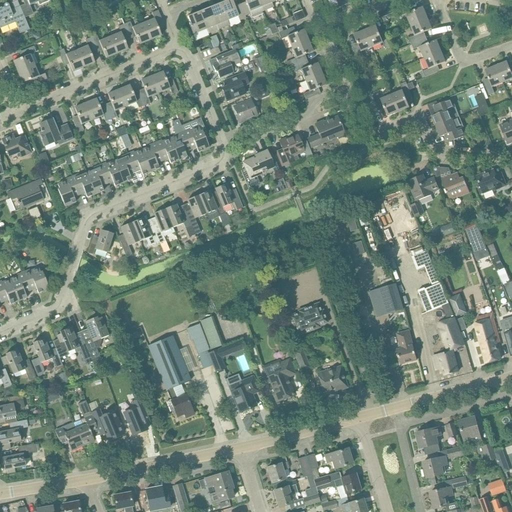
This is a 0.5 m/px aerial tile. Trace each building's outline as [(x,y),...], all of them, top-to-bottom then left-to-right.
[(22,0),(24,4),(20,6),(24,16),(29,14),(28,13),(30,9),(31,9),(30,5),(37,2),(39,6),(49,1),(48,0),(22,0)] [(246,18),(245,16),(240,4),(235,6),(231,0),(227,0),(225,1),(225,2),(221,4),(227,21),(238,16),(240,20),(246,18)] [(244,0),(246,2),(240,4),(245,16),(251,13),(252,16),(263,11),(261,7),(257,0),(244,0)] [(257,0),(261,7),(263,11),(273,7),(271,3),(270,0),(257,0)] [(0,7),(0,28),(15,23),(20,34),(29,29),(24,16),(20,6),(10,10),(8,5),(8,4),(7,4),(6,3),(5,4),(4,4),(4,5),(4,6),(4,7),(1,8),(1,7),(0,7)] [(216,5),(209,7),(218,30),(229,25),(227,21),(221,4),(216,6),(216,5)] [(412,11),(410,6),(398,11),(400,17),(406,14),(410,25),(427,18),(423,7),(412,11)] [(203,11),(199,13),(206,29),(208,34),(218,30),(209,7),(203,10),(203,11)] [(294,16),(290,17),(292,23),(305,18),(302,10),(293,14),(294,16)] [(154,19),(143,23),(150,40),(161,36),(157,25),(162,23),(157,11),(152,13),(154,19)] [(193,34),(206,29),(199,13),(195,15),(194,14),(187,16),(190,23),(189,24),(193,34)] [(432,29),(427,18),(410,25),(415,36),(409,38),(411,44),(424,39),(421,33),(432,29)] [(139,45),(150,40),(143,23),(132,28),(130,22),(124,24),(129,37),(135,34),(139,45)] [(121,33),(110,37),(117,54),(128,49),(123,39),(129,37),(124,24),(118,27),(121,33)] [(278,33),(274,24),(269,26),(270,30),(272,35),(278,33)] [(376,26),(365,30),(372,47),(383,43),(385,49),(391,46),(390,43),(386,34),(380,36),(376,26)] [(287,37),(291,47),(308,41),(303,30),(293,34),(291,28),(278,33),(281,39),(287,37)] [(361,52),(372,47),(365,30),(354,35),(358,45),(353,48),(358,60),(364,58),(361,52)] [(106,58),(117,54),(110,37),(99,41),(97,35),(91,38),(96,50),(101,48),(106,58)] [(87,46),(77,51),(83,67),(94,63),(90,53),(96,50),(91,38),(85,40),(87,46)] [(420,47),(424,58),(441,51),(436,40),(426,45),(424,39),(411,44),(414,50),(420,47)] [(312,52),(308,41),(291,47),(296,58),(290,61),(292,66),(304,61),(302,56),(312,52)] [(13,61),(17,72),(34,65),(30,55),(36,52),(34,46),(21,51),(23,57),(13,61)] [(209,48),(200,52),(203,60),(216,54),(214,48),(210,50),(209,48)] [(72,72),(83,67),(77,51),(66,55),(63,49),(57,51),(63,64),(68,62),(72,72)] [(234,65),(233,65),(241,62),(236,50),(233,51),(216,58),(218,63),(212,66),(215,73),(217,72),(219,78),(233,72),(233,71),(235,71),(236,69),(234,65)] [(423,71),(425,77),(437,72),(435,67),(445,62),(441,51),(424,58),(428,69),(423,71)] [(264,64),(261,55),(254,58),(257,67),(264,64)] [(300,70),(305,81),(321,74),(317,63),(307,67),(304,61),(292,66),(294,72),(300,70)] [(507,62),(496,66),(503,83),(511,79),(511,71),(511,72),(507,62)] [(39,76),(34,65),(17,72),(22,83),(32,79),(35,85),(47,80),(45,74),(39,76)] [(492,87),(503,83),(496,66),(485,70),(489,81),(483,83),(489,96),(494,93),(492,87)] [(163,72),(152,76),(159,93),(170,89),(172,95),(178,92),(173,80),(167,82),(163,72)] [(244,73),(225,81),(231,79),(233,84),(222,88),(227,101),(245,94),(242,87),(249,84),(244,73)] [(303,94),(305,100),(318,95),(316,89),(326,85),(321,74),(305,81),(309,92),(303,94)] [(148,98),(159,93),(152,76),(141,81),(145,91),(139,93),(144,106),(150,103),(148,98)] [(402,90),(391,95),(398,112),(409,107),(406,100),(405,97),(411,95),(409,90),(407,85),(406,82),(400,85),(402,90)] [(139,108),(144,106),(139,93),(134,96),(130,85),(118,90),(125,107),(136,102),(139,108)] [(115,111),(125,107),(118,90),(107,94),(112,105),(106,107),(111,119),(117,117),(115,111)] [(387,116),(398,112),(391,95),(381,99),(378,93),(372,96),(377,108),(383,106),(387,116)] [(96,99),(85,103),(92,120),(103,116),(105,122),(111,119),(106,107),(100,109),(96,99)] [(436,127),(459,117),(453,101),(451,99),(445,101),(439,104),(433,107),(436,115),(432,116),(436,127)] [(242,121),(255,116),(249,101),(234,108),(238,120),(242,121)] [(81,125),(92,120),(85,103),(74,108),(78,118),(73,121),(78,133),(84,131),(81,125)] [(490,112),(487,105),(476,110),(479,116),(490,112)] [(511,112),(510,113),(511,118),(511,120),(500,125),(506,140),(505,141),(507,146),(511,143),(511,112)] [(459,117),(436,127),(440,137),(445,135),(448,143),(467,135),(464,127),(463,127),(459,118),(460,117),(459,117)] [(314,124),(319,134),(307,139),(311,148),(323,143),(321,140),(326,138),(328,141),(337,137),(338,140),(347,136),(342,125),(341,125),(338,118),(330,121),(329,120),(323,122),(323,121),(314,124)] [(59,145),(73,139),(67,124),(56,129),(52,119),(39,124),(41,130),(40,130),(41,132),(39,133),(44,146),(57,141),(59,145)] [(183,132),(190,150),(196,148),(198,152),(209,148),(202,131),(201,132),(199,127),(190,130),(189,129),(183,132)] [(170,139),(179,160),(187,157),(185,152),(190,150),(183,132),(177,134),(178,136),(170,139)] [(116,138),(120,151),(132,147),(128,134),(116,138)] [(2,140),(9,157),(19,153),(21,157),(31,153),(24,136),(18,139),(17,138),(15,137),(14,137),(13,135),(2,140)] [(282,149),(276,152),(282,166),(284,165),(290,163),(292,162),(299,160),(297,156),(296,153),(303,150),(301,144),(297,135),(286,140),(285,139),(279,141),(280,144),(282,149)] [(170,164),(179,160),(170,139),(162,142),(161,141),(155,143),(163,161),(168,159),(170,164)] [(481,149),(493,150),(488,139),(481,149)] [(150,147),(142,150),(151,172),(159,168),(157,163),(163,161),(155,143),(149,146),(150,147)] [(151,172),(142,150),(134,153),(134,152),(128,154),(135,172),(140,170),(142,175),(151,172)] [(241,170),(247,186),(248,187),(249,190),(259,185),(258,182),(256,177),(263,174),(262,172),(272,168),(274,174),(280,172),(273,155),(270,157),(267,150),(254,156),(255,157),(242,162),(245,170),(242,171),(241,170)] [(135,172),(128,154),(121,157),(122,158),(114,161),(123,183),(131,180),(129,175),(135,172)] [(106,163),(100,166),(107,184),(113,181),(115,186),(123,183),(114,161),(106,164),(106,163)] [(107,184),(100,166),(94,168),(94,169),(86,173),(95,194),(103,191),(101,186),(107,184)] [(477,178),(479,183),(473,185),(475,188),(477,188),(480,195),(484,194),(483,193),(492,189),(493,191),(506,186),(502,175),(496,177),(493,170),(485,173),(486,174),(477,178)] [(78,174),(72,177),(79,195),(85,193),(87,198),(95,194),(86,173),(79,176),(78,174)] [(442,180),(445,189),(448,197),(457,193),(459,197),(469,193),(466,185),(468,184),(465,177),(460,179),(458,173),(442,180)] [(411,189),(415,199),(416,201),(431,195),(431,193),(439,190),(434,178),(426,181),(423,175),(409,181),(413,189),(411,189)] [(74,197),(79,195),(72,177),(66,179),(66,181),(57,184),(59,189),(58,190),(65,207),(76,202),(74,197)] [(4,188),(12,186),(10,178),(2,180),(4,188)] [(51,200),(42,179),(7,193),(10,199),(14,197),(17,206),(19,205),(21,209),(35,203),(33,200),(37,198),(38,202),(39,202),(39,203),(40,203),(41,204),(42,203),(51,200)] [(292,179),(284,182),(287,190),(293,187),(291,183),(293,183),(292,179)] [(215,189),(219,200),(222,207),(231,204),(234,212),(243,208),(236,192),(230,194),(226,184),(215,189)] [(219,215),(225,213),(222,207),(219,200),(214,202),(209,191),(198,196),(206,214),(217,210),(219,215)] [(191,211),(186,213),(191,226),(197,224),(195,219),(206,214),(198,196),(187,200),(191,211)] [(420,202),(411,205),(416,217),(424,213),(420,202)] [(185,229),(191,226),(186,213),(181,216),(176,205),(165,209),(172,228),(183,223),(185,229)] [(30,210),(32,219),(41,217),(38,208),(30,210)] [(158,225),(153,227),(158,240),(174,233),(172,228),(165,209),(153,214),(158,225)] [(353,212),(346,214),(351,232),(358,230),(353,212)] [(131,223),(139,241),(141,247),(158,240),(153,227),(147,229),(143,218),(131,223)] [(229,225),(227,219),(221,221),(223,227),(229,225)] [(463,227),(472,254),(473,253),(486,248),(476,221),(463,227)] [(119,241),(126,258),(132,255),(128,246),(139,241),(131,223),(120,227),(125,239),(119,241)] [(97,242),(92,240),(87,253),(93,255),(95,249),(107,253),(113,234),(101,230),(97,242)] [(361,241),(353,244),(356,256),(365,253),(361,241)] [(492,258),(498,255),(493,245),(487,247),(492,258)] [(426,267),(433,285),(441,282),(427,246),(411,251),(418,270),(426,267)] [(12,247),(5,250),(6,252),(9,260),(17,257),(13,249),(12,247)] [(486,248),(473,253),(476,262),(490,256),(486,248)] [(498,255),(492,258),(497,271),(504,269),(498,255)] [(29,270),(23,273),(30,291),(36,288),(38,293),(49,289),(42,272),(40,273),(38,268),(30,271),(29,270)] [(30,291),(23,273),(17,275),(17,276),(10,280),(18,301),(27,298),(25,293),(30,291)] [(1,281),(0,281),(0,295),(3,302),(8,300),(10,305),(18,301),(10,280),(2,283),(1,281)] [(404,310),(396,284),(369,292),(377,318),(404,310)] [(448,299),(451,307),(455,317),(460,315),(461,315),(467,313),(459,295),(448,299)] [(298,336),(315,329),(315,328),(328,323),(323,310),(321,311),(319,303),(298,311),(298,312),(288,316),(293,329),(295,328),(298,336)] [(454,318),(449,304),(442,307),(447,321),(437,324),(448,352),(433,356),(435,367),(442,365),(444,376),(458,372),(452,349),(464,345),(454,319),(454,318)] [(91,338),(84,341),(91,360),(99,356),(96,349),(99,348),(101,341),(101,339),(108,336),(101,318),(97,319),(96,317),(85,322),(91,338)] [(200,321),(211,349),(221,345),(211,317),(200,321)] [(511,318),(501,322),(511,357),(511,356),(511,318)] [(493,319),(474,324),(483,354),(486,364),(500,359),(494,337),(498,336),(495,326),(493,319)] [(206,343),(199,324),(186,329),(191,341),(194,340),(197,346),(206,343)] [(91,360),(84,341),(78,344),(71,328),(59,332),(60,334),(56,336),(58,339),(53,341),(56,349),(60,359),(69,355),(68,352),(74,350),(76,353),(80,351),(84,361),(90,358),(91,360)] [(397,350),(398,355),(400,365),(417,360),(413,345),(409,331),(397,334),(401,349),(397,350)] [(148,346),(166,391),(170,400),(166,402),(170,411),(174,410),(177,417),(184,414),(186,418),(194,414),(186,395),(177,399),(173,388),(190,381),(172,336),(148,346)] [(62,365),(60,359),(56,349),(49,351),(44,339),(32,343),(33,345),(29,347),(32,354),(36,353),(38,358),(31,361),(38,377),(40,376),(41,376),(42,375),(43,374),(43,373),(43,372),(44,371),(44,370),(43,369),(41,363),(47,361),(48,362),(52,360),(55,368),(62,365)] [(230,345),(208,354),(216,372),(225,368),(220,358),(233,353),(230,345)] [(302,348),(293,352),(301,372),(310,368),(302,348)] [(36,378),(28,359),(22,362),(17,350),(5,354),(6,356),(1,358),(4,366),(9,364),(13,374),(20,372),(21,375),(26,373),(29,381),(36,378)] [(279,364),(282,371),(268,377),(275,395),(278,394),(280,400),(279,400),(280,401),(294,395),(288,381),(290,380),(288,377),(295,374),(289,360),(279,364)] [(347,388),(342,369),(341,366),(318,373),(323,393),(339,388),(340,390),(347,388)] [(12,386),(5,369),(0,370),(0,382),(2,382),(5,388),(12,386)] [(229,386),(228,387),(231,392),(239,412),(248,408),(248,409),(257,406),(252,395),(259,392),(253,376),(242,381),(241,382),(229,386)] [(22,395),(8,398),(9,405),(0,406),(0,423),(4,422),(5,424),(17,422),(15,410),(24,408),(22,395)] [(133,408),(123,412),(132,434),(146,428),(144,423),(149,421),(139,397),(130,401),(133,408)] [(99,407),(90,411),(92,416),(97,429),(99,434),(105,431),(107,437),(121,431),(112,409),(101,413),(99,407)] [(97,429),(92,416),(80,421),(83,426),(75,429),(83,446),(94,442),(90,432),(97,429)] [(459,421),(461,431),(464,441),(472,439),(473,443),(481,441),(475,417),(467,419),(467,421),(460,423),(459,421)] [(2,450),(10,449),(9,443),(21,441),(19,434),(23,433),(22,429),(28,428),(27,420),(17,422),(9,424),(10,430),(0,432),(0,445),(1,445),(2,450)] [(453,423),(446,426),(450,437),(457,434),(453,423)] [(66,426),(55,431),(60,444),(67,441),(71,451),(83,446),(75,429),(68,432),(66,426)] [(439,427),(416,433),(420,449),(424,448),(426,456),(437,453),(438,453),(440,452),(438,444),(436,437),(442,436),(441,436),(439,427)] [(35,444),(18,448),(19,454),(2,458),(4,470),(6,470),(7,474),(15,472),(14,468),(25,466),(24,459),(28,458),(27,454),(37,452),(35,444)] [(493,453),(491,445),(483,447),(488,462),(495,459),(493,453)] [(462,448),(448,451),(449,458),(463,455),(462,448)] [(325,456),(327,463),(334,461),(336,469),(352,464),(352,463),(350,464),(348,456),(350,456),(347,449),(325,456)] [(495,459),(501,475),(502,475),(504,481),(509,479),(499,451),(493,453),(495,459)] [(306,457),(312,476),(313,480),(319,479),(316,468),(318,468),(314,454),(306,457)] [(307,476),(307,477),(312,476),(306,457),(298,459),(303,477),(307,476)] [(427,478),(437,476),(443,474),(441,467),(447,466),(445,457),(423,462),(425,469),(422,470),(424,477),(426,476),(427,478)] [(283,471),(289,469),(287,462),(267,468),(271,483),(285,479),(283,471)] [(217,494),(231,490),(231,489),(233,489),(228,472),(198,481),(201,490),(214,486),(217,494)] [(355,474),(334,481),(336,488),(337,487),(340,499),(347,498),(346,494),(360,489),(355,474)] [(312,476),(307,477),(311,489),(305,491),(307,498),(304,499),(306,506),(319,502),(317,495),(318,495),(313,480),(312,476)] [(327,476),(319,479),(313,480),(318,495),(316,487),(329,483),(327,476)] [(466,478),(452,481),(454,488),(468,485),(466,478)] [(496,484),(489,486),(492,495),(506,491),(503,481),(496,484)] [(173,487),(176,496),(181,511),(189,511),(181,484),(173,487)] [(287,487),(274,491),(279,507),(293,503),(290,495),(297,493),(295,486),(287,488),(287,487)] [(166,490),(162,491),(161,487),(145,490),(149,511),(170,507),(166,490)] [(434,509),(444,507),(448,506),(446,497),(452,496),(450,488),(430,492),(434,509)] [(212,504),(217,502),(233,497),(231,490),(217,494),(210,496),(212,504)] [(132,511),(132,507),(130,493),(113,496),(116,510),(124,508),(124,511),(132,511)] [(470,499),(472,506),(479,505),(477,497),(470,499)] [(492,511),(493,511),(495,511),(509,511),(508,507),(503,509),(500,500),(490,504),(488,498),(480,501),(483,511),(492,511)] [(366,511),(363,499),(348,504),(348,503),(348,504),(341,506),(342,511),(366,511)] [(337,507),(335,501),(321,505),(323,511),(337,507)] [(63,505),(63,511),(80,511),(78,502),(63,505)]
